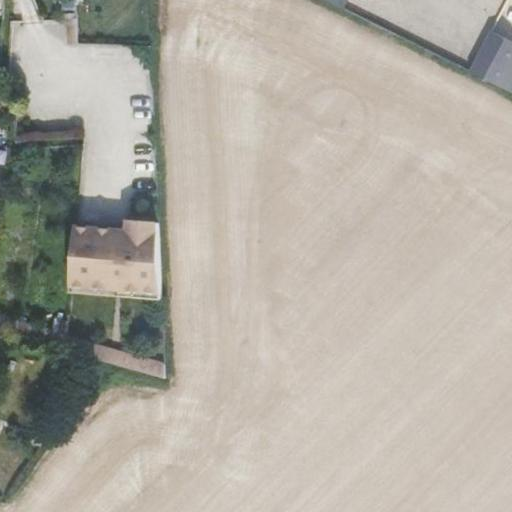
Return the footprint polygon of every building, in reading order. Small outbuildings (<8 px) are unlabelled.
[(320,0),(350,14),(357,0),(320,0)] [(79,28),(76,4),(67,5),(69,29),(79,28)] [(511,40),(502,35),(480,75),(511,92),(511,40)] [(11,98),(0,98),(0,113),(11,114),(11,98)] [(0,260),(8,261),(12,211),(0,209),(0,260)] [(75,293),(172,301),(166,223),(130,223),(130,233),(82,230),(78,266),(75,293)] [(36,300),(30,299),(21,296),(20,304),(19,312),(32,315),(36,300)]
